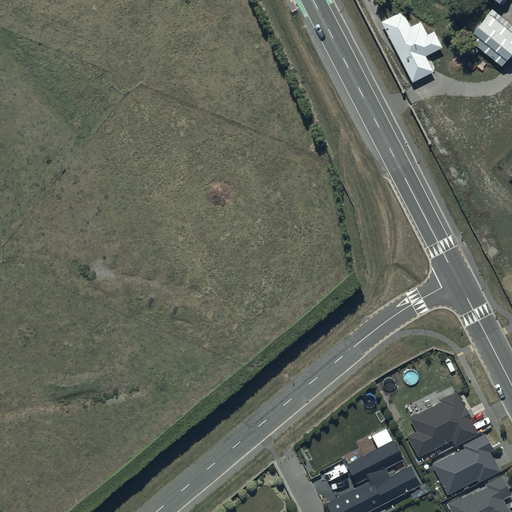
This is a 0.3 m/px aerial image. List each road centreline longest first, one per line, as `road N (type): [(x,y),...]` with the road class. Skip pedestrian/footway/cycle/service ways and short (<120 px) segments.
road 1 (unclassified): [(157,511),(388,319),(457,279)]
road 2 (unclassified): [(457,279),(313,0)]
